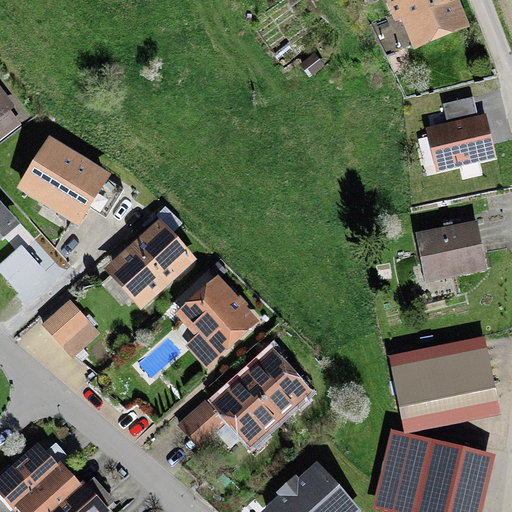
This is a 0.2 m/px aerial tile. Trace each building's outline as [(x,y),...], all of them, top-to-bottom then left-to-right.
[(413,54),(469,32),(456,0),(385,0),(395,25),(401,22),(413,54)] [(272,54),(277,60),(291,49),(286,43),(272,54)] [(324,68),(314,55),(299,66),(309,80),(324,68)] [(10,113),(15,109),(0,89),(0,141),(21,126),(10,113)] [(447,125),(425,130),(427,139),(418,141),(426,176),(460,169),(462,179),(482,175),(480,164),(495,161),(486,117),(477,118),(473,101),(443,107),(447,125)] [(78,231),(111,179),(49,140),(16,192),(78,231)] [(0,245),(20,228),(0,205),(0,245)] [(160,221),(103,271),(140,313),(196,262),(160,221)] [(425,285),(487,273),(477,224),(453,229),(452,225),(443,226),(444,230),(415,236),(425,285)] [(46,274),(21,247),(0,265),(0,274),(20,297),(46,274)] [(206,372),(259,325),(246,311),(249,308),(239,297),(236,300),(218,279),(176,317),(195,339),(185,348),(206,372)] [(100,335),(69,302),(41,327),(72,360),(100,335)] [(484,340),(388,359),(404,438),(500,419),(484,340)] [(240,379),(280,423),(312,394),(272,350),(240,379)] [(240,379),(209,407),(227,426),(249,451),(280,423),(240,379)] [(141,402),(159,421),(182,399),(164,380),(141,402)] [(199,451),(227,426),(209,407),(205,402),(177,427),(199,451)] [(482,511),(495,459),(390,435),(372,511),(482,511)] [(0,511),(15,511),(13,509),(61,466),(64,469),(71,463),(55,446),(45,455),(38,447),(0,480),(0,511)] [(297,482),(295,479),(276,496),(279,499),(264,511),(358,511),(316,465),(297,482)] [(13,509),(15,511),(55,511),(81,489),(64,469),(61,466),(13,509)] [(106,511),(115,504),(94,480),(85,488),(84,486),(81,489),(55,511),(106,511)]
